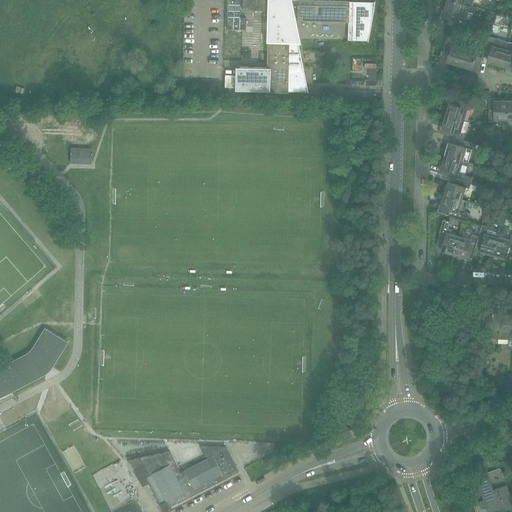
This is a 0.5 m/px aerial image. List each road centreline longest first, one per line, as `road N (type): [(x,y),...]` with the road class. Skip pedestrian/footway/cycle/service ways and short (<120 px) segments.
road 1 (residential): [(511,282),(415,278),(421,80)]
road 2 (tertiary): [(395,327),(397,79)]
